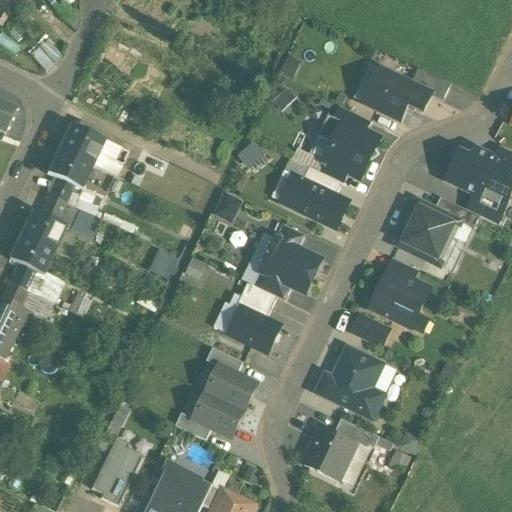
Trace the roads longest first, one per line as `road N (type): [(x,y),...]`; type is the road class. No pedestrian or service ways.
road 1 (residential): [(281,511),(288,497),(274,422),(402,155),(500,116),(511,92)]
road 2 (residential): [(53,106),(0,224)]
